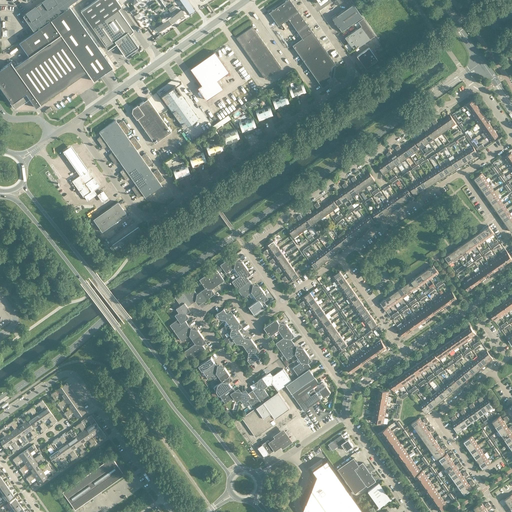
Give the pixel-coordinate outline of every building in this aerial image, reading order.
[(44,0),(23,15),(33,30),(75,0),(44,0)] [(122,6),(117,0),(95,0),(81,10),(92,27),(108,49),(116,43),(125,55),(130,52),(131,54),(130,54),(131,54),(135,51),(134,51),(133,50),(138,46),(129,33),(133,30),(118,9),(122,6)] [(294,5),(290,0),(285,0),(269,12),(278,25),(288,18),(302,38),(292,45),(322,87),(329,82),(327,79),(330,77),(330,74),(333,75),(334,69),(332,66),(335,63),(294,5)] [(353,4),(337,15),(336,15),(332,18),(334,21),(334,23),(336,23),(338,27),(338,26),(341,30),(362,16),(353,4)] [(69,6),(39,27),(18,42),(28,56),(14,66),(11,61),(0,68),(0,86),(15,108),(29,98),(35,107),(87,71),(93,81),(112,67),(69,6)] [(180,10),(174,14),(177,18),(183,14),(180,10)] [(350,32),(344,37),(351,46),(351,45),(354,49),(374,35),(362,17),(358,21),(361,25),(350,33),(350,32)] [(159,31),(166,26),(163,22),(156,27),(159,31)] [(252,26),(244,32),(250,40),(258,34),(252,26)] [(244,32),(236,38),(242,46),(250,40),(244,32)] [(258,34),(250,40),(256,48),(264,43),(258,34)] [(250,40),(242,46),(248,54),(256,48),(250,40)] [(264,43),(256,48),(262,57),(270,52),(264,43)] [(364,68),(369,66),(372,65),(371,64),(377,60),(369,47),(357,56),(356,55),(361,62),(362,61),(363,63),(362,63),(364,68)] [(256,48),(248,54),(254,63),(262,57),(256,48)] [(229,71),(215,51),(190,68),(202,84),(198,87),(206,100),(223,88),(217,80),(229,71)] [(270,52),(262,57),(268,66),(276,60),(270,52)] [(262,57),(254,63),(260,72),(268,66),(262,57)] [(276,60),(268,66),(273,73),(281,67),(276,60)] [(268,66),(260,72),(265,78),(273,73),(268,66)] [(288,87),(292,98),(294,97),(294,96),(298,95),(298,96),(300,95),(300,94),(303,93),(304,93),(306,93),(302,82),(300,83),(300,84),(297,85),(297,84),(294,85),(294,86),(291,87),(291,86),(288,87)] [(197,119),(198,118),(175,85),(161,95),(184,128),(195,121),(194,120),(197,119)] [(275,109),(278,108),(281,107),(284,106),(283,106),(287,105),(289,104),(286,94),(283,95),(284,95),(280,97),(280,96),(278,97),(274,99),(274,98),(272,99),(275,109)] [(171,131),(148,98),(138,105),(138,104),(132,108),(132,112),(136,119),(137,118),(154,143),(171,131)] [(476,104),(473,99),(465,105),(468,110),(476,104)] [(479,108),(476,104),(468,110),(471,114),(479,108)] [(255,111),(259,121),(261,120),(265,118),(265,119),(267,118),(267,117),(270,116),(271,117),(273,116),(269,106),(267,106),(267,107),(264,108),(263,108),(261,109),(258,110),(255,111)] [(482,113),(479,108),(471,114),(474,118),(482,113)] [(485,117),(482,113),(474,118),(478,123),(485,117)] [(456,123),(450,115),(446,118),(451,126),(456,123)] [(239,122),(242,133),(245,132),(245,131),(248,130),(250,130),(250,129),(254,128),(256,128),(253,117),(250,118),(250,119),(247,120),(247,119),(244,120),(245,121),(241,122),(241,121),(239,122)] [(488,122),(485,117),(478,123),(481,127),(488,122)] [(451,126),(446,118),(441,121),(447,129),(451,126)] [(118,123),(116,120),(99,132),(101,135),(97,138),(97,139),(103,148),(104,148),(108,145),(111,148),(113,151),(109,154),(109,155),(112,160),(115,164),(116,164),(120,161),(124,168),(120,171),(120,172),(126,180),(127,180),(131,178),(136,184),(132,187),(132,188),(138,197),(139,197),(143,194),(145,197),(162,186),(160,182),(164,179),(164,178),(158,169),(157,169),(153,172),(148,166),(152,163),(152,162),(146,153),(145,153),(141,156),(139,153),(137,149),(141,146),(135,137),(134,137),(130,140),(125,133),(129,130),(129,129),(123,121),(122,120),(118,123)] [(447,129),(441,121),(437,125),(442,132),(447,129)] [(492,126),(488,122),(481,127),(484,132),(492,126)] [(442,132),(437,125),(432,128),(438,136),(442,132)] [(495,131),(492,126),(484,132),(487,136),(495,131)] [(438,136),(432,128),(428,131),(434,139),(438,136)] [(240,139),(236,129),(234,130),(230,132),(230,131),(228,132),(225,134),(225,133),(222,134),(226,144),(228,143),(231,142),(232,142),(234,141),(237,140),(240,139)] [(434,139),(428,131),(424,134),(429,142),(434,139)] [(498,135),(495,131),(487,136),(490,141),(498,135)] [(429,142),(424,134),(419,137),(425,145),(429,142)] [(187,136),(158,156),(161,160),(190,140),(187,136)] [(425,145),(419,137),(415,140),(420,148),(425,145)] [(209,156),(212,155),(211,155),(215,153),(215,154),(217,153),(217,152),(221,151),(221,152),(223,151),(220,141),(217,141),(217,142),(214,143),(211,144),(212,144),(208,145),(206,146),(209,156)] [(419,149),(413,141),(409,144),(414,152),(419,149)] [(414,152),(409,144),(404,147),(410,155),(414,152)] [(81,174),(88,169),(71,145),(64,150),(81,174)] [(478,155),(473,146),(468,149),(473,158),(478,155)] [(410,155),(404,147),(400,151),(406,158),(410,155)] [(473,158),(468,149),(464,152),(469,160),(473,158)] [(406,158),(400,151),(396,154),(401,161),(406,158)] [(189,157),(193,168),(195,167),(195,166),(198,165),(201,165),(201,164),(204,163),(207,163),(203,152),(201,153),(201,154),(197,155),(197,154),(195,155),(195,156),(192,157),(191,156),(189,157)] [(469,160),(464,152),(459,155),(464,163),(469,160)] [(503,158),(507,162),(511,158),(511,153),(511,152),(503,158)] [(401,161),(396,154),(391,157),(397,165),(401,161)] [(464,163),(459,155),(455,158),(460,166),(464,163)] [(397,165),(391,157),(387,160),(392,168),(397,165)] [(460,166),(455,158),(450,161),(455,169),(460,166)] [(392,168),(387,160),(382,163),(388,171),(392,168)] [(455,169),(450,161),(446,164),(451,172),(455,169)] [(388,171),(382,163),(378,166),(383,174),(388,171)] [(172,169),(176,179),(179,178),(178,178),(182,177),(184,176),(188,175),(190,174),(186,164),(184,165),(181,167),(181,166),(178,167),(175,169),(175,168),(172,169)] [(451,172),(446,164),(441,167),(446,175),(451,172)] [(446,175),(441,167),(436,170),(442,178),(446,175)] [(81,174),(79,175),(72,180),(83,196),(84,196),(86,198),(87,200),(97,194),(95,191),(93,189),(99,185),(88,169),(81,174)] [(442,178),(436,170),(432,173),(437,181),(442,178)] [(375,180),(369,172),(365,175),(370,183),(375,180)] [(437,181),(432,173),(427,175),(432,184),(437,181)] [(474,178),(477,183),(485,177),(482,173),(474,178)] [(370,183),(365,175),(360,178),(366,186),(370,183)] [(432,184),(427,175),(423,178),(428,186),(432,184)] [(488,182),(485,177),(477,183),(480,187),(488,182)] [(366,186),(360,178),(356,182),(361,189),(366,186)] [(428,186),(423,178),(418,181),(423,189),(428,186)] [(423,189),(418,181),(414,184),(419,192),(423,189)] [(361,189),(356,182),(352,185),(357,193),(361,189)] [(491,186),(488,182),(480,187),(483,192),(491,186)] [(419,192),(414,184),(409,187),(414,195),(419,192)] [(357,193),(352,185),(347,188),(353,196),(357,193)] [(494,191),(491,186),(483,192),(486,196),(494,191)] [(353,196),(347,188),(343,191),(348,199),(353,196)] [(407,188),(403,192),(408,199),(413,196),(407,188)] [(348,199),(343,191),(338,194),(344,202),(348,199)] [(497,195),(494,191),(486,196),(489,201),(497,195)] [(408,199),(403,192),(398,195),(404,203),(408,199)] [(344,202),(338,194),(334,197),(339,205),(344,202)] [(404,203),(398,195),(394,198),(399,206),(404,203)] [(500,200),(497,195),(489,201),(493,205),(500,200)] [(338,206),(332,198),(328,201),(333,209),(338,206)] [(399,206),(394,198),(389,201),(395,209),(399,206)] [(504,204),(500,200),(493,205),(496,209),(504,204)] [(127,214),(118,201),(93,219),(102,231),(127,214)] [(333,209),(328,201),(324,204),(329,212),(333,209)] [(395,209),(389,201),(385,204),(390,212),(395,209)] [(329,212),(324,204),(319,208),(325,215),(329,212)] [(390,212),(385,204),(381,207),(386,215),(390,212)] [(507,208),(504,204),(496,209),(499,214),(507,208)] [(386,215),(381,207),(376,210),(382,218),(386,215)] [(325,215),(319,208),(315,211),(320,218),(325,215)] [(510,213),(507,208),(499,214),(502,218),(510,213)] [(382,218),(376,210),(372,213),(377,221),(382,218)] [(320,218),(315,211),(310,214),(316,222),(320,218)] [(511,217),(511,215),(510,213),(502,218),(505,223),(511,217)] [(316,222),(310,214),(306,217),(311,225),(316,222)] [(376,222),(370,215),(365,218),(371,226),(376,222)] [(311,225),(306,217),(301,220),(307,228),(311,225)] [(371,226),(365,218),(361,222),(367,229),(371,226)] [(307,228),(301,220),(297,223),(303,231),(307,228)] [(367,229),(361,222),(357,225),(363,232),(367,229)] [(303,231),(297,223),(293,226),(298,234),(303,231)] [(363,232),(357,225),(352,228),(358,236),(363,232)] [(298,234),(293,226),(288,229),(294,237),(298,234)] [(494,233),(489,226),(484,229),(490,237),(494,233)] [(358,236),(352,228),(348,231),(354,239),(358,236)] [(490,237),(484,229),(480,232),(485,240),(490,237)] [(354,239),(348,231),(344,235),(350,242),(354,239)] [(485,240),(480,232),(475,235),(481,243),(485,240)] [(350,242),(344,235),(340,238),(346,246),(350,242)] [(481,243),(475,235),(471,238),(476,246),(481,243)] [(346,246),(340,238),(335,241),(341,249),(346,246)] [(476,246),(471,238),(466,241),(472,249),(476,246)] [(270,243),(269,241),(264,243),(269,250),(277,245),(274,240),(270,243)] [(341,249),(335,241),(331,245),(337,252),(341,249)] [(472,249),(466,241),(462,244),(468,252),(472,249)] [(468,252),(462,244),(458,247),(463,255),(468,252)] [(280,249),(277,245),(269,250),(272,255),(280,249)] [(337,252),(331,245),(327,248),(333,256),(337,252)] [(463,255),(458,247),(453,251),(459,258),(463,255)] [(333,256),(327,248),(323,251),(329,259),(333,256)] [(283,253),(280,249),(272,255),(275,259),(283,253)] [(329,259),(323,251),(318,255),(324,262),(329,259)] [(459,258),(453,251),(449,254),(454,261),(459,258)] [(511,258),(507,251),(502,254),(507,262),(511,258)] [(286,258),(283,253),(275,259),(278,263),(286,258)] [(454,261),(449,254),(444,257),(450,265),(454,261)] [(507,262),(502,254),(498,257),(503,265),(507,262)] [(324,262),(318,255),(314,258),(320,266),(324,262)] [(233,256),(220,264),(226,273),(234,267),(237,271),(246,265),(243,261),(236,260),(233,256)] [(503,265),(498,257),(493,260),(499,268),(503,265)] [(289,262),(286,258),(278,263),(281,268),(289,262)] [(320,266),(314,258),(310,262),(316,269),(320,266)] [(499,268),(493,260),(489,263),(494,271),(499,268)] [(292,267),(289,262),(281,268),(285,272),(292,267)] [(494,271),(489,263),(484,266),(490,274),(494,271)] [(240,275),(232,281),(238,289),(250,280),(247,276),(248,269),(246,265),(237,271),(240,275)] [(439,272),(433,265),(429,268),(434,276),(439,272)] [(490,274),(484,266),(480,270),(485,277),(490,274)] [(296,271),(292,267),(285,272),(288,277),(296,271)] [(216,268),(199,279),(205,288),(201,290),(207,299),(211,296),(212,289),(224,280),(216,268)] [(434,276),(429,268),(424,271),(430,279),(434,276)] [(485,277),(480,270),(475,273),(481,281),(485,277)] [(299,276),(296,271),(288,277),(291,281),(299,276)] [(332,276),(335,281),(343,275),(340,271),(333,276),(332,276)] [(430,279),(424,271),(420,274),(425,282),(430,279)] [(481,281),(475,273),(471,276),(477,284),(481,281)] [(425,282),(420,274),(415,277),(421,285),(425,282)] [(346,280),(343,275),(335,281),(338,285),(346,280)] [(477,284),(471,276),(467,279),(472,287),(477,284)] [(421,285),(415,277),(411,280),(417,288),(421,285)] [(472,287),(467,279),(462,282),(468,290),(472,287)] [(250,280),(238,289),(244,297),(252,292),(255,296),(263,290),(260,286),(253,285),(250,280)] [(349,284),(346,280),(338,285),(341,290),(349,284)] [(417,288),(411,280),(407,283),(412,291),(417,288)] [(412,291),(407,283),(402,286),(408,294),(412,291)] [(352,289),(349,284),(341,290),(344,294),(352,289)] [(191,285),(183,291),(192,303),(196,300),(203,301),(207,299),(201,290),(197,293),(191,285)] [(408,294),(402,286),(398,290),(403,297),(408,294)] [(355,293),(352,289),(344,294),(347,299),(355,293)] [(257,300),(249,305),(255,314),(267,305),(264,301),(266,294),(263,290),(255,296),(257,300)] [(403,297),(398,290),(393,293),(399,301),(403,297)] [(457,298),(451,290),(447,293),(452,301),(457,298)] [(183,291),(175,296),(180,305),(176,308),(179,312),(186,313),(187,306),(192,303),(183,291)] [(302,297),(305,302),(313,296),(310,292),(302,297)] [(358,297),(355,293),(347,299),(351,303),(358,297)] [(399,301),(393,293),(389,296),(394,304),(399,301)] [(452,301),(447,293),(442,296),(448,304),(452,301)] [(316,301),(313,296),(305,302),(308,306),(316,301)] [(394,304),(389,296),(385,299),(390,307),(394,304)] [(448,304),(442,296),(438,299),(443,307),(448,304)] [(362,302),(358,297),(351,303),(354,307),(362,302)] [(390,307),(385,299),(380,302),(386,310),(390,307)] [(443,307),(438,299),(433,302),(439,310),(443,307)] [(511,308),(511,307),(507,300),(503,304),(508,311),(511,308)] [(319,305),(316,301),(308,306),(312,311),(319,305)] [(365,306),(362,302),(354,307),(357,312),(365,306)] [(439,310),(433,302),(429,306),(434,313),(439,310)] [(508,311),(503,304),(498,307),(504,314),(508,311)] [(322,309),(319,305),(312,311),(315,315),(322,309)] [(368,311),(365,306),(357,312),(360,316),(368,311)] [(434,313),(429,306),(424,309),(430,316),(434,313)] [(504,314),(498,307),(494,310),(499,318),(504,314)] [(224,308),(216,314),(219,318),(226,319),(229,323),(237,318),(234,314),(227,312),(224,308)] [(326,314),(322,309),(315,315),(318,319),(326,314)] [(430,316),(424,309),(420,312),(426,320),(430,316)] [(499,318),(494,310),(489,313),(495,321),(499,318)] [(371,315),(368,311),(360,316),(363,321),(371,315)] [(178,319),(170,324),(176,333),(188,324),(185,320),(186,313),(179,312),(175,314),(178,319)] [(426,320),(420,312),(416,315),(421,323),(426,320)] [(329,318),(326,314),(318,319),(321,324),(329,318)] [(374,319),(371,315),(363,321),(366,325),(374,319)] [(421,323),(416,315),(411,318),(417,326),(421,323)] [(230,335),(224,339),(227,343),(233,339),(241,333),(238,329),(240,322),(237,318),(229,323),(225,326),(227,330),(231,331),(230,335)] [(276,318),(264,326),(270,335),(278,329),(281,333),(289,327),(286,323),(279,322),(276,318)] [(332,323),(329,318),(321,324),(324,328),(332,323)] [(417,326),(411,318),(407,321),(412,329),(417,326)] [(377,324),(374,319),(366,325),(369,330),(377,324)] [(412,329),(407,321),(402,324),(408,332),(412,329)] [(335,327),(332,323),(324,328),(327,333),(335,327)] [(188,324),(176,333),(182,341),(190,335),(193,339),(201,333),(198,329),(191,328),(188,324)] [(408,332),(402,324),(398,327),(403,335),(408,332)] [(476,334),(470,326),(466,329),(471,337),(476,334)] [(284,337),(276,343),(281,351),(294,342),(291,338),(292,331),(289,327),(281,333),(284,337)] [(338,332),(335,327),(327,333),(330,337),(338,332)] [(471,337),(466,329),(461,332),(467,340),(471,337)] [(341,336),(338,332),(330,337),(333,341),(341,336)] [(467,340),(461,332),(457,336),(463,343),(467,340)] [(196,343),(183,352),(189,360),(206,349),(203,344),(204,337),(201,333),(193,339),(196,343)] [(241,333),(233,339),(236,343),(243,344),(246,348),(254,342),(251,338),(244,337),(241,333)] [(344,340),(341,336),(333,341),(336,346),(344,340)] [(463,343),(457,336),(453,339),(458,347),(463,343)] [(458,347),(453,339),(448,342),(454,350),(458,347)] [(347,345),(344,340),(336,346),(340,350),(347,345)] [(380,340),(376,343),(381,351),(386,347),(380,340)] [(254,342),(246,348),(249,352),(248,359),(251,363),(259,358),(256,353),(257,346),(254,342)] [(294,342),(281,351),(287,359),(295,353),(298,358),(306,352),(304,348),(297,347),(294,342)] [(454,350),(448,342),(444,345),(449,353),(454,350)] [(381,351),(376,343),(372,346),(377,354),(381,351)] [(449,353),(444,345),(439,348),(445,356),(449,353)] [(377,354),(372,346),(367,349),(373,357),(377,354)] [(445,356),(439,348),(435,351),(440,359),(445,356)] [(373,357),(367,349),(363,352),(368,360),(373,357)] [(493,358),(487,351),(483,354),(489,362),(493,358)] [(301,362),(293,367),(299,376),(309,368),(311,367),(308,363),(309,356),(306,352),(298,358),(301,362)] [(368,360),(363,352),(358,355),(364,363),(368,360)] [(439,360),(434,352),(429,355),(435,363),(439,360)] [(489,362),(483,354),(478,358),(484,365),(489,362)] [(364,363),(358,355),(354,358),(359,366),(364,363)] [(435,363),(429,355),(425,358),(430,366),(435,363)] [(211,356),(199,365),(208,378),(212,375),(215,380),(227,371),(224,367),(217,366),(211,356)] [(359,366),(354,358),(349,362),(355,369),(359,366)] [(430,366),(425,358),(420,362),(426,369),(430,366)] [(484,365),(478,358),(474,361),(480,368),(484,365)] [(480,368),(474,361),(470,364),(476,372),(480,368)] [(355,369),(349,362),(345,365),(350,373),(355,369)] [(426,369),(420,362),(416,365),(421,372),(426,369)] [(476,372),(470,364),(466,368),(472,375),(476,372)] [(421,372),(416,365),(411,368),(417,376),(421,372)] [(266,374),(262,377),(268,385),(272,382),(278,390),(286,385),(292,381),(283,368),(273,375),(266,374)] [(315,376),(309,368),(299,376),(292,381),(286,385),(292,393),(315,377),(315,376)] [(417,376),(411,368),(407,371),(412,379),(417,376)] [(472,375),(466,368),(462,371),(468,379),(472,375)] [(218,384),(214,386),(220,395),(232,386),(229,382),(230,375),(227,371),(215,380),(218,384)] [(412,379),(407,371),(402,374),(408,382),(412,379)] [(468,379),(462,371),(457,375),(464,382),(468,379)] [(408,382),(402,374),(398,377),(404,385),(408,382)] [(464,382),(457,375),(453,378),(459,386),(464,382)] [(257,387),(253,390),(261,402),(270,396),(264,388),(268,385),(262,377),(258,380),(257,387)] [(315,377),(292,393),(304,411),(321,399),(316,392),(308,398),(305,393),(319,383),(315,377)] [(404,385),(398,377),(394,380),(399,388),(404,385)] [(459,386),(453,378),(449,382),(455,389),(459,386)] [(399,388),(394,380),(389,383),(395,391),(399,388)] [(323,381),(305,393),(308,398),(316,392),(321,399),(331,392),(323,381)] [(455,389),(449,382),(445,385),(451,392),(455,389)] [(451,392),(445,385),(441,388),(447,396),(451,392)] [(68,396),(66,393),(64,391),(63,389),(61,386),(51,394),(55,400),(56,399),(57,398),(55,396),(60,393),(64,399),(68,396)] [(232,386),(220,395),(225,403),(234,397),(237,401),(240,399),(242,391),(235,390),(232,386)] [(447,396),(441,388),(437,392),(443,399),(447,396)] [(242,391),(240,399),(243,403),(247,399),(253,408),(261,402),(253,390),(249,393),(242,391)] [(256,436),(273,425),(272,424),(274,422),(273,420),(290,408),(278,391),(242,417),(256,436)] [(443,399),(437,392),(432,395),(439,403),(443,399)] [(439,403),(432,395),(428,399),(434,406),(439,403)] [(71,401),(70,398),(68,396),(64,399),(57,403),(62,409),(63,408),(63,407),(62,406),(66,403),(70,408),(75,405),(73,403),(71,401)] [(434,406),(428,399),(424,402),(430,410),(434,406)] [(493,407),(487,399),(483,402),(488,410),(493,407)] [(43,409),(37,413),(40,417),(50,410),(42,400),(36,404),(37,406),(38,406),(40,405),(43,409)] [(430,410),(424,402),(420,406),(426,413),(430,410)] [(488,410),(483,402),(478,405),(484,413),(488,410)] [(80,413),(78,410),(76,408),(75,405),(70,408),(64,413),(68,419),(70,418),(70,417),(69,415),(73,412),(77,418),(81,415),(80,413)] [(484,413),(478,405),(474,408),(479,416),(484,413)] [(33,416),(28,420),(30,424),(40,417),(37,413),(33,406),(26,411),(27,412),(29,412),(30,411),(33,416)] [(479,416),(474,408),(469,411),(475,419),(479,416)] [(57,421),(50,410),(40,417),(43,421),(48,417),(52,421),(50,423),(50,424),(51,425),(57,421)] [(475,419),(469,411),(465,415),(471,422),(475,419)] [(24,422),(18,426),(21,430),(30,424),(28,420),(23,413),(17,417),(18,419),(19,419),(21,418),(24,422)] [(87,417),(81,421),(82,422),(83,424),(86,422),(86,421),(87,421),(89,420),(92,424),(86,428),(89,432),(98,425),(91,415),(87,418),(87,417)] [(471,422),(465,415),(461,418),(466,426),(471,422)] [(503,420),(500,416),(492,421),(495,426),(503,420)] [(43,421),(40,417),(30,424),(33,428),(39,424),(42,428),(40,429),(40,430),(41,432),(47,427),(46,426),(43,421)] [(422,422),(419,418),(411,423),(415,428),(422,422)] [(466,426),(461,418),(456,421),(462,429),(466,426)] [(14,429),(9,433),(11,437),(21,430),(18,426),(14,420),(7,424),(8,426),(10,426),(11,425),(14,429)] [(506,425),(503,420),(495,426),(498,430),(506,425)] [(462,429),(456,421),(452,424),(457,432),(462,429)] [(82,431),(77,435),(79,439),(89,432),(86,428),(83,424),(82,422),(75,426),(76,427),(77,428),(79,426),(82,431)] [(426,426),(422,422),(415,428),(418,432),(426,426)] [(33,428),(30,424),(21,430),(24,434),(29,430),(33,435),(31,436),(31,437),(32,439),(38,434),(33,428)] [(106,436),(98,425),(89,432),(92,436),(97,432),(100,437),(99,438),(99,439),(100,440),(106,436)] [(509,429),(506,425),(498,430),(501,435),(509,429)] [(0,439),(0,441),(2,444),(11,437),(9,433),(4,426),(0,429),(0,432),(2,431),(5,436),(0,439)] [(392,431),(388,426),(380,432),(384,436),(392,431)] [(429,431),(426,426),(418,432),(421,436),(429,431)] [(73,438),(67,441),(67,442),(70,446),(79,439),(77,435),(72,428),(66,433),(67,434),(68,434),(70,433),(73,438)] [(269,441),(275,450),(281,446),(283,448),(292,441),(283,428),(274,435),(275,437),(269,441)] [(511,433),(509,429),(501,435),(505,439),(511,433)] [(24,434),(21,430),(11,437),(14,441),(20,437),(23,441),(21,443),(21,444),(22,445),(28,441),(24,434)] [(395,435),(392,431),(384,436),(387,441),(395,435)] [(432,435),(429,431),(421,436),(424,441),(432,435)] [(92,436),(89,432),(79,439),(82,443),(88,439),(91,443),(89,444),(89,446),(90,447),(96,443),(92,436)] [(340,432),(326,442),(329,447),(328,448),(331,451),(332,450),(334,449),(341,443),(346,450),(353,445),(348,438),(346,440),(340,432)] [(58,437),(53,441),(54,443),(57,441),(59,441),(60,440),(63,444),(58,448),(60,452),(70,446),(67,442),(67,441),(63,435),(58,438),(58,437)] [(398,440),(395,435),(387,441),(390,445),(398,440)] [(435,440),(432,435),(424,441),(427,445),(435,440)] [(475,440),(471,436),(464,441),(467,446),(475,440)] [(14,441),(11,437),(2,444),(5,448),(10,444),(14,448),(12,449),(12,450),(13,452),(19,448),(18,446),(14,441)] [(82,443),(79,439),(70,446),(73,450),(78,446),(82,450),(80,451),(80,452),(81,454),(87,449),(82,443)] [(274,451),(275,450),(269,441),(268,440),(262,444),(258,447),(264,456),(269,453),(269,454),(274,450),(274,451)] [(401,444),(398,440),(390,445),(393,449),(401,444)] [(438,444),(435,440),(427,445),(430,450),(438,444)] [(478,445),(475,440),(467,446),(470,450),(478,445)] [(54,451),(48,455),(51,459),(60,452),(58,448),(53,442),(47,446),(48,447),(49,448),(51,447),(54,451)] [(34,444),(23,451),(30,461),(34,458),(30,453),(34,449),(35,451),(36,451),(38,450),(34,444)] [(404,448),(401,444),(393,449),(396,454),(404,448)] [(441,449),(438,444),(430,450),(433,454),(441,449)] [(481,449),(478,445),(470,450),(473,455),(481,449)] [(73,450),(70,446),(60,452),(63,456),(69,452),(72,457),(70,458),(70,459),(71,460),(77,456),(73,450)] [(407,453),(404,448),(396,454),(399,458),(407,453)] [(444,453),(441,449),(433,454),(437,459),(444,453)] [(484,454),(481,449),(473,455),(476,459),(484,454)] [(30,461),(23,451),(12,459),(17,465),(18,464),(18,463),(17,461),(22,458),(26,464),(30,461)] [(63,456),(60,452),(51,459),(54,463),(59,459),(63,463),(61,464),(61,466),(62,467),(68,463),(63,456)] [(410,457),(407,453),(399,458),(402,463),(410,457)] [(450,458),(447,453),(439,459),(442,463),(450,458)] [(40,454),(34,458),(30,461),(36,471),(40,468),(36,462),(41,459),(42,461),(43,461),(45,460),(40,454)] [(487,458),(484,454),(476,459),(479,463),(487,458)] [(75,509),(81,505),(124,475),(112,457),(62,492),(75,509)] [(354,457),(338,468),(355,493),(366,485),(368,487),(376,481),(363,462),(359,465),(354,457)] [(413,462),(410,457),(402,463),(405,467),(413,462)] [(453,462),(450,458),(442,463),(445,468),(453,462)] [(490,463),(487,458),(479,463),(482,468),(490,463)] [(307,504),(305,508),(307,511),(364,511),(328,459),(322,464),(321,463),(313,469),(316,473),(318,475),(307,503),(307,504)] [(36,471),(30,461),(26,464),(19,468),(23,475),(25,474),(25,472),(24,471),(28,468),(32,473),(36,471)] [(416,466),(413,462),(405,467),(409,471),(416,466)] [(456,467),(453,462),(445,468),(448,472),(456,467)] [(47,463),(40,468),(36,471),(43,480),(47,477),(43,471),(48,468),(49,470),(50,470),(51,469),(47,463)] [(420,471),(416,466),(409,471),(412,476),(420,471)] [(459,471),(456,467),(448,472),(452,477),(459,471)] [(426,475),(423,470),(415,476),(418,480),(426,475)] [(43,480),(36,471),(32,473),(26,478),(30,484),(32,483),(32,482),(31,480),(35,477),(39,483),(43,480)] [(463,475),(459,471),(452,477),(455,481),(463,475)] [(429,479),(426,475),(418,480),(421,485),(429,479)] [(466,480),(463,475),(455,481),(458,485),(466,480)] [(432,484),(429,479),(421,485),(424,489),(432,484)] [(469,484),(466,480),(458,485),(461,490),(469,484)] [(390,499),(379,483),(368,491),(379,507),(390,499)] [(435,488),(432,484),(424,489),(427,494),(435,488)] [(472,489),(469,484),(461,490),(464,494),(472,489)] [(9,488),(7,486),(0,490),(0,495),(1,497),(3,495),(10,491),(9,489),(9,488)] [(438,493),(435,488),(427,494),(430,498),(438,493)] [(11,492),(10,491),(3,495),(7,500),(14,495),(12,492),(11,492)] [(441,497),(438,493),(430,498),(433,502),(441,497)] [(8,502),(9,504),(7,505),(10,508),(11,507),(12,507),(18,502),(17,501),(17,500),(15,497),(8,502)] [(444,501),(441,497),(433,502),(437,507),(444,501)] [(448,506),(444,501),(437,507),(440,511),(448,506)] [(20,504),(18,502),(12,507),(15,511),(22,507),(20,504)] [(477,511),(485,507),(481,502),(474,508),(476,511),(477,511)]
